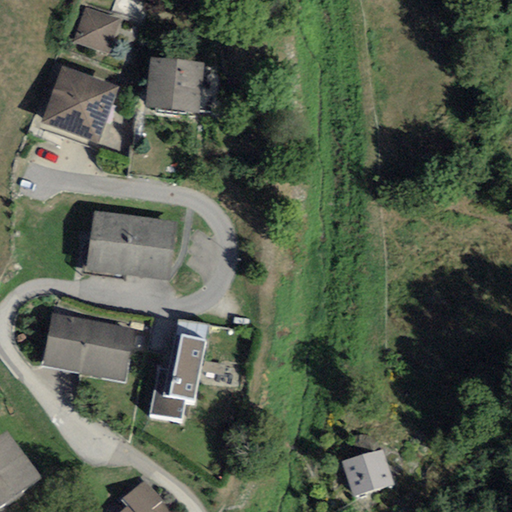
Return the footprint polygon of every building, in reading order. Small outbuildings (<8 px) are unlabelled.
[(122,20),(84,8),(73,42),(111,54),(122,20)] [(206,62),(151,57),(146,106),(201,112),(206,62)] [(119,86),(62,66),(42,123),(98,143),(119,86)] [(176,222),(94,211),(86,270),(168,281),(176,222)] [(135,330),(51,314),(42,366),(79,373),(79,376),(125,384),(135,330)] [(206,340),(181,335),(174,372),(159,369),(151,414),(182,419),(185,398),(195,400),(206,340)] [(0,508),(41,479),(5,430),(0,434),(0,508)] [(382,449),(340,462),(351,498),(393,485),(382,449)] [(121,501),(127,507),(121,511),(169,511),(143,482),(121,501)]
